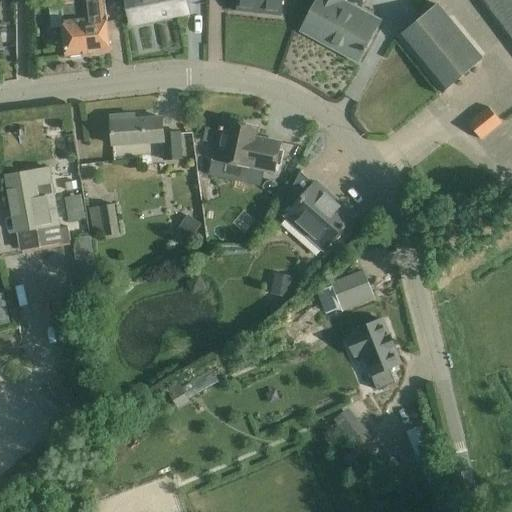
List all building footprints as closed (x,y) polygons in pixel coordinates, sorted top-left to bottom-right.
[(59,0),(66,57),(88,54),(81,0),(59,0)] [(81,0),(88,54),(111,51),(104,0),(81,0)] [(185,0),(127,0),(132,23),(188,12),(185,0)] [(239,0),(238,12),(281,16),(282,0),(239,0)] [(358,61),(368,44),(380,22),(344,2),(344,0),(318,0),(302,30),(358,61)] [(511,0),(485,0),(511,36),(511,0)] [(398,38),(443,92),(483,59),(438,5),(398,38)] [(489,107),(469,124),(481,140),(502,123),(489,107)] [(111,121),(113,141),(113,145),(163,142),(164,160),(182,159),(180,133),(163,134),(162,118),(111,121)] [(274,175),(277,162),(281,143),(255,137),(258,128),(222,120),(214,162),(274,175)] [(21,250),(41,246),(70,241),(68,228),(60,229),(50,169),(7,176),(16,232),(18,232),(21,250)] [(288,197),(297,205),(286,217),(324,250),(350,220),(336,207),(335,209),(327,202),(333,196),(317,182),(315,185),(301,173),(302,171),(301,170),(288,197)] [(267,183),(263,188),(271,193),(276,186),(272,182),(267,183)] [(90,207),(94,235),(105,233),(106,236),(120,234),(115,203),(90,207)] [(75,250),(81,289),(99,286),(92,237),(82,238),(84,249),(75,250)] [(367,269),(333,282),(343,307),(376,295),(367,269)] [(363,353),(378,391),(384,388),(396,383),(390,368),(401,364),(394,347),(395,347),(391,336),(389,336),(383,319),(382,320),(354,331),(355,335),(348,338),(355,356),(363,353)] [(281,323),(264,332),(272,347),(289,338),(281,323)] [(295,356),(329,351),(326,332),(293,337),(295,356)] [(179,382),(167,388),(179,409),(191,402),(179,382)] [(371,438),(346,410),(334,421),(359,449),(371,438)] [(403,432),(381,441),(395,476),(417,468),(403,432)]
